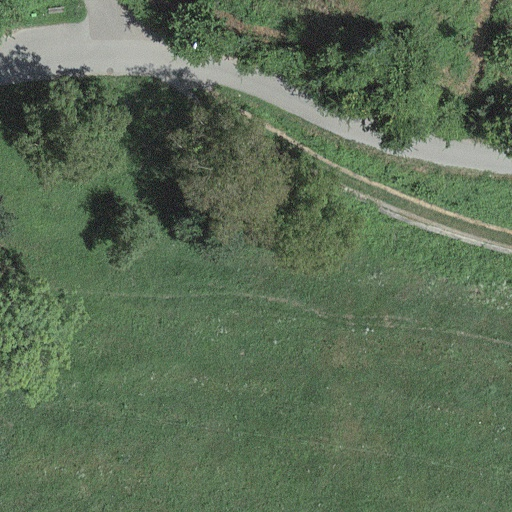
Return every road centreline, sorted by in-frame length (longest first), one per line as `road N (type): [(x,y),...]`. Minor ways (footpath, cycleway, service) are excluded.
road 1 (unclassified): [(511,160),(440,152),(155,57),(95,54),(0,73)]
road 2 (track): [(97,0),(155,57),(363,194),(511,246)]
